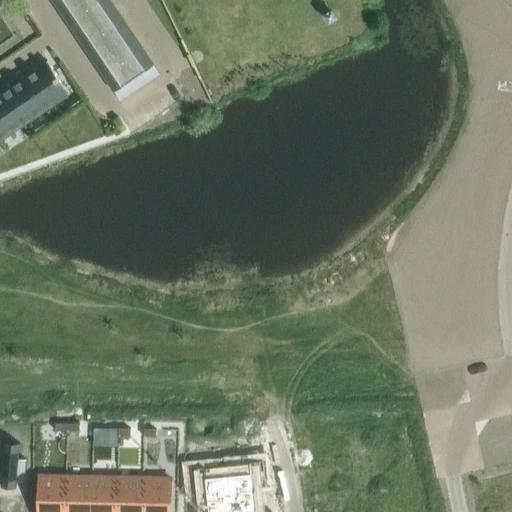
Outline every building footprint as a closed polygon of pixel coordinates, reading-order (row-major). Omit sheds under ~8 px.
[(52,0),(113,91),(152,65),(108,0),(52,0)] [(48,61),(24,77),(47,110),(70,94),(48,61)] [(47,110),(24,77),(1,93),(23,126),(47,110)] [(0,141),(23,126),(1,93),(0,93),(0,141)] [(67,424),(55,424),(55,432),(67,432),(67,424)] [(79,424),(67,424),(67,432),(79,432),(79,424)] [(130,429),(118,429),(118,437),(130,437),(130,429)] [(156,430),(144,429),(143,437),(155,438),(156,430)] [(4,442),(1,487),(2,487),(2,485),(15,486),(14,488),(16,488),(17,472),(25,472),(26,460),(18,459),(19,444),(18,444),(17,447),(5,446),(5,443),(4,442)] [(363,443),(321,455),(327,475),(369,464),(363,443)] [(399,443),(391,445),(394,457),(402,455),(399,443)] [(402,455),(394,457),(397,469),(405,466),(402,455)] [(246,474),(223,476),(226,511),(250,511),(249,494),(248,490),(261,489),(258,463),(245,464),(246,474)] [(369,464),(327,475),(332,496),(375,485),(369,464)] [(199,469),(186,470),(188,496),(201,495),(201,499),(202,511),(226,511),(223,476),(200,479),(199,469)] [(39,476),(38,511),(65,511),(66,477),(39,476)] [(66,477),(65,511),(90,511),(92,477),(66,477)] [(92,477),(90,511),(116,511),(117,478),(92,477)] [(117,478),(116,511),(142,511),(143,478),(117,478)] [(143,478),(142,511),(168,511),(169,479),(143,478)] [(375,485),(332,496),(336,511),(356,511),(381,506),(375,485)] [(410,485),(403,487),(406,499),(414,496),(410,485)] [(414,496),(406,499),(409,510),(417,508),(414,496)]
